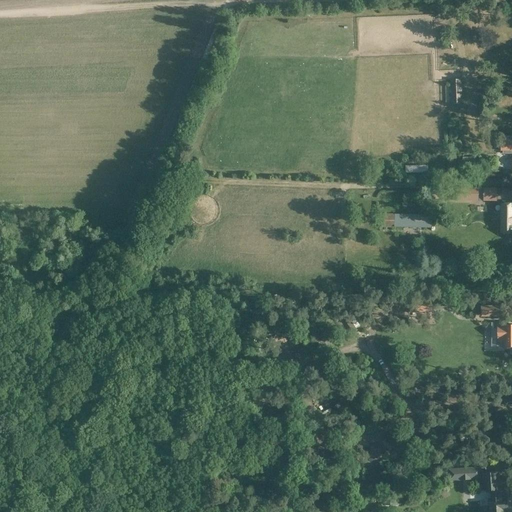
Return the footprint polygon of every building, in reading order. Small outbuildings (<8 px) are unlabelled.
[(450,80),(451,104),(462,103),(461,79),(450,80)] [(474,170),(474,157),(462,157),(462,161),(458,161),(458,170),(474,170)] [(457,187),(457,200),(478,200),(478,188),(457,187)] [(483,188),(483,200),(497,200),(497,188),(483,188)] [(511,203),(502,203),(501,233),(511,232),(511,203)] [(383,214),(383,226),(387,226),(431,227),(431,215),(422,215),(418,214),(407,214),(403,214),(394,214),(383,214)] [(487,307),(487,315),(502,315),(502,317),(508,316),(508,306),(487,307)] [(511,322),(494,322),(494,328),(498,328),(498,344),(505,344),(505,347),(511,347),(511,325),(511,322)] [(481,477),(480,468),(450,470),(450,479),(461,478),(461,479),(470,478),(481,477)] [(508,509),(505,477),(498,478),(497,471),(495,472),(483,473),(485,490),(493,490),(494,500),(489,500),(490,511),(503,511),(503,509),(508,509)]
